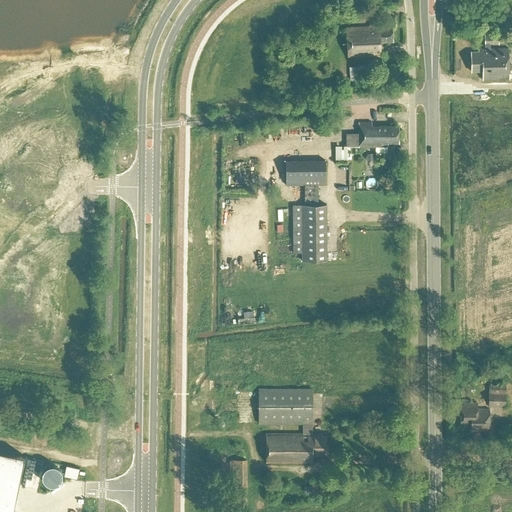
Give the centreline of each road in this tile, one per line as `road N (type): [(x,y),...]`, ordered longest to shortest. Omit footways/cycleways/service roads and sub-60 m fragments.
road 1 (unclassified): [(151,511),(157,86),(170,38),(195,0)]
road 2 (unclassified): [(176,0),(151,45),(142,98),(137,511)]
road 3 (unclassified): [(412,98),(415,458)]
road 4 (secondary): [(432,97),(435,456)]
road 5 (track): [(138,430),(0,411)]
